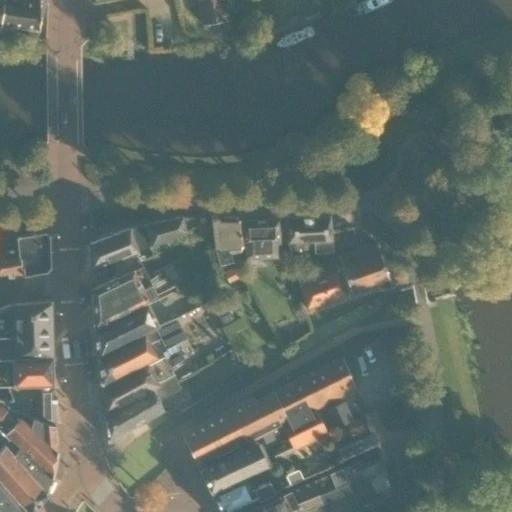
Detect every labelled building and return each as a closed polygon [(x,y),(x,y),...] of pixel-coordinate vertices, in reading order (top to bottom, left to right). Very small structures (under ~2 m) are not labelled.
[(0,0),(0,26),(0,25),(38,30),(39,0),(0,0)] [(197,0),(203,25),(228,20),(223,0),(197,0)] [(248,19),(246,11),(240,9),(235,10),(233,16),(235,23),(241,26),(246,24),(248,19)] [(181,217),(144,224),(151,244),(201,224),(205,224),(205,216),(181,217)] [(210,217),(210,225),(212,251),(226,248),(229,252),(239,250),(241,246),(239,229),(239,220),(236,217),(210,217)] [(315,240),(316,249),(331,248),(331,241),(331,240),(330,232),(329,217),(285,219),(286,242),(315,240)] [(242,259),(276,257),(276,242),(278,242),(277,219),(241,221),(242,259)] [(136,250),(151,244),(144,224),(128,228),(88,244),(90,269),(117,258),(134,251),(136,250)] [(43,232),(17,236),(17,237),(16,237),(18,267),(22,271),(23,275),(46,272),(50,266),(49,236),(44,232),(43,232)] [(0,238),(0,279),(23,275),(22,271),(18,267),(16,237),(17,237),(17,236),(0,238)] [(340,264),(347,285),(349,293),(388,280),(380,255),(376,243),(337,256),(340,264)] [(134,251),(117,258),(124,273),(92,288),(91,288),(93,325),(95,325),(156,295),(150,284),(134,251)] [(300,256),(292,257),(294,267),(302,264),(300,256)] [(223,272),(228,281),(241,275),(236,265),(223,272)] [(336,265),(316,272),(297,279),(300,287),(307,308),(346,294),(336,265)] [(161,279),(150,284),(156,295),(166,289),(168,288),(162,278),(161,279)] [(54,424),(54,410),(54,409),(53,388),(52,358),(50,301),(42,302),(42,301),(39,301),(39,302),(9,305),(0,308),(0,387),(6,387),(12,400),(9,402),(4,409),(5,410),(54,424)] [(144,335),(159,327),(158,327),(147,304),(95,330),(93,331),(97,356),(99,356),(143,334),(144,335)] [(215,310),(222,324),(233,319),(226,304),(215,310)] [(104,414),(158,385),(157,383),(172,375),(169,368),(184,360),(175,344),(186,338),(176,318),(158,327),(159,327),(144,335),(149,344),(156,340),(163,355),(101,389),(104,414)] [(149,344),(144,335),(99,357),(97,358),(100,385),(108,381),(155,356),(149,344)] [(342,357),(334,360),(255,401),(253,397),(180,434),(198,467),(205,463),(262,436),(271,432),(273,437),(284,431),(289,442),(293,450),(328,433),(315,408),(347,391),(355,389),(342,357)] [(157,383),(158,385),(104,414),(108,442),(109,442),(137,426),(148,419),(163,410),(167,407),(163,399),(180,389),(177,384),(172,375),(157,383)] [(6,410),(5,410),(4,409),(9,402),(0,399),(0,430),(10,440),(52,479),(56,452),(20,419),(5,412),(6,410)] [(326,410),(334,427),(351,420),(343,402),(326,410)] [(167,407),(163,410),(169,420),(176,415),(170,406),(167,407)] [(54,424),(5,410),(6,410),(5,412),(20,419),(56,452),(57,451),(54,424)] [(346,425),(351,437),(366,430),(361,418),(346,425)] [(0,481),(26,511),(30,511),(44,494),(45,495),(46,494),(4,446),(10,440),(0,430),(0,481)] [(271,432),(262,436),(265,443),(274,439),(273,437),(271,432)] [(355,439),(336,448),(341,459),(360,450),(355,439)] [(4,446),(46,494),(46,493),(46,492),(52,479),(10,440),(4,446)] [(256,442),(206,466),(199,470),(211,491),(248,474),(267,465),(256,442)] [(289,442),(271,451),(276,461),(294,451),(293,450),(289,442)] [(285,476),(289,485),(302,479),(298,470),(285,476)] [(211,492),(221,511),(230,511),(274,493),(273,492),(283,487),(281,482),(276,485),(273,479),(254,487),(248,475),(211,492)] [(0,511),(26,511),(0,481),(0,511)] [(319,497),(323,504),(351,492),(348,484),(319,497)] [(304,511),(312,509),(321,505),(322,505),(318,496),(288,508),(282,494),(243,511),(304,511)]
